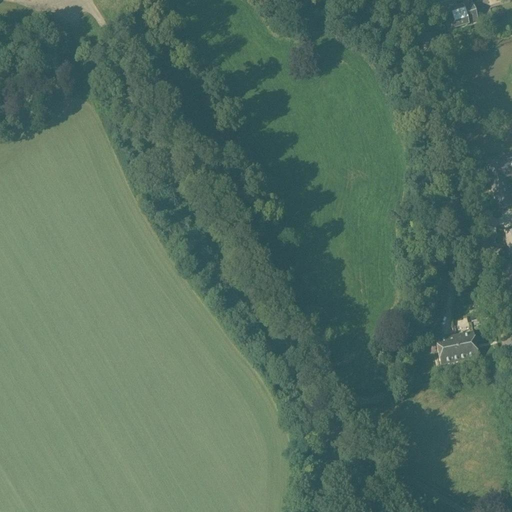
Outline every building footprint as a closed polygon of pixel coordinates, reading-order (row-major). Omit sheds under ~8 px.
[(455,10),(455,9),(451,11),(443,13),(446,23),(448,22),(450,31),(468,26),(478,23),(473,6),(463,8),(455,10)] [(511,207),(503,179),(511,176),(511,159),(498,163),(485,167),(498,211),(511,207)] [(511,230),(499,234),(507,261),(511,259),(511,230)] [(511,274),(503,276),(505,285),(511,283),(511,274)] [(435,342),(438,354),(475,347),(472,334),(435,342)] [(440,367),(473,360),(478,359),(475,347),(438,354),(439,360),(440,367)]
